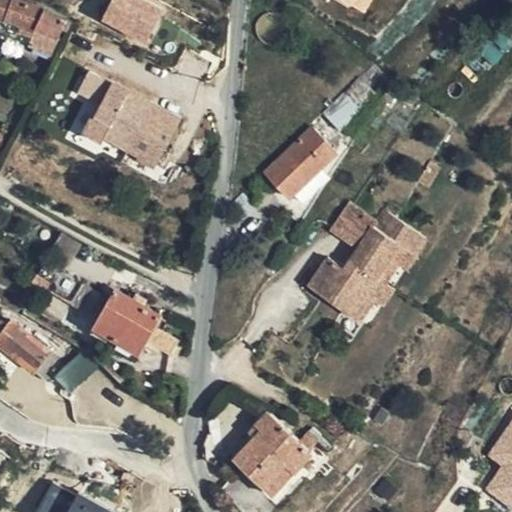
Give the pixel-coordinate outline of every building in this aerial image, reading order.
[(34,27),(30,35),(29,40),(57,53),(67,29),(63,26),(66,17),(23,0),(0,0),(0,13),(21,22),(34,27)] [(149,44),(164,4),(152,0),(110,0),(100,27),(149,44)] [(338,0),(364,13),(370,0),(338,0)] [(72,20),(66,17),(63,26),(67,29),(72,20)] [(18,31),(30,35),(34,27),(21,22),(18,31)] [(60,62),(53,77),(68,84),(91,35),(76,28),(60,62)] [(375,91),(359,75),(337,97),(354,113),(375,91)] [(129,90),(112,80),(86,130),(102,139),(106,132),(135,147),(134,151),(156,163),(180,117),(152,102),(148,112),(124,99),(129,90)] [(132,91),(129,90),(124,99),(148,112),(152,102),(132,91)] [(336,149),(313,125),(266,171),(288,195),(336,149)] [(258,205),(244,190),(234,200),(248,215),(258,205)] [(332,228),(359,247),(376,221),(350,203),(332,228)] [(327,257),(308,285),(354,318),(369,297),(382,281),(394,262),(404,248),(417,257),(429,241),(384,210),(376,221),(359,247),(343,268),(327,257)] [(407,270),(417,257),(404,248),(394,262),(407,270)] [(84,280),(47,257),(34,278),(73,302),(82,285),(84,280)] [(393,289),(382,281),(369,297),(382,305),(393,289)] [(103,298),(82,285),(73,302),(93,314),(103,298)] [(116,286),(110,296),(94,323),(141,350),(150,337),(156,325),(161,317),(163,313),(116,286)] [(171,318),(163,313),(161,317),(169,321),(171,318)] [(0,337),(1,336),(40,366),(51,350),(12,318),(8,323),(4,321),(0,321),(0,337)] [(185,342),(156,325),(150,337),(178,354),(185,342)] [(65,360),(51,350),(40,366),(1,336),(0,337),(0,346),(47,382),(65,360)] [(301,437),(269,409),(250,429),(255,434),(235,458),(273,491),(312,448),(310,446),(319,437),(309,428),(301,437)] [(501,465),(483,489),(511,510),(511,418),(486,454),(501,465)] [(118,511),(48,483),(35,511),(118,511)]
